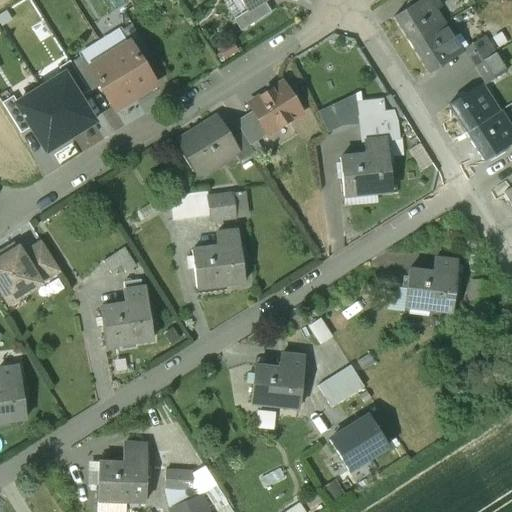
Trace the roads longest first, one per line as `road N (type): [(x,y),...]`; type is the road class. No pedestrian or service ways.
road 1 (residential): [(0,481),(464,190)]
road 2 (residential): [(351,12),(0,233)]
road 3 (residential): [(464,190),(351,12)]
